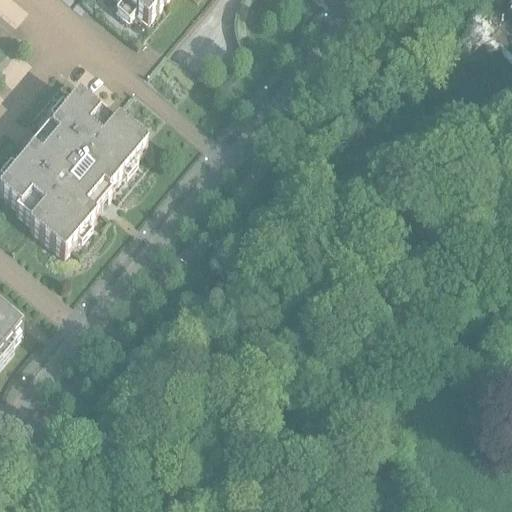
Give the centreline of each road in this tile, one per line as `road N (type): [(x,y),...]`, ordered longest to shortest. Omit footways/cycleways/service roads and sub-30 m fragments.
road 1 (residential): [(362,0),(82,332)]
road 2 (residential): [(82,332),(19,407),(26,446)]
